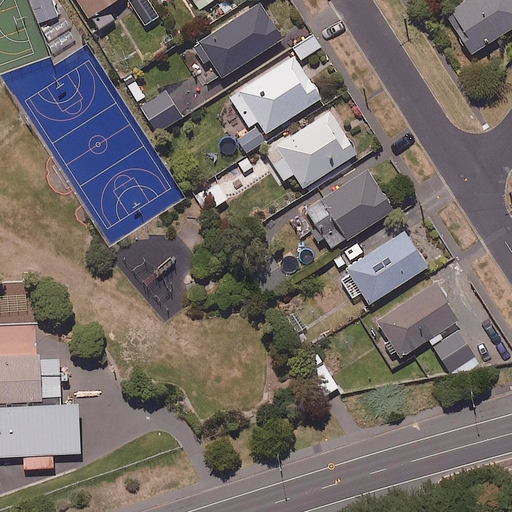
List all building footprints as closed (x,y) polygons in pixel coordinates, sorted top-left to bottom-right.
[(60,13),(54,0),(33,0),(42,20),(60,13)] [(78,0),(90,17),(99,31),(115,21),(106,7),(116,0),(78,0)] [(161,13),(152,0),(131,0),(147,23),(161,13)] [(285,33),(263,0),(256,0),(193,41),(204,58),(211,54),(223,73),(285,33)] [(511,0),(458,0),(444,9),(470,50),(511,23),(511,0)] [(321,44),(315,34),(294,46),(301,57),(321,44)] [(269,136),(265,130),(322,94),(295,52),(231,93),(252,126),(235,137),(244,152),(269,136)] [(148,95),(138,76),(127,82),(137,101),(148,95)] [(358,149),(331,107),(267,148),(285,176),(296,169),(304,183),(358,149)] [(307,202),(320,223),(313,227),(318,236),(325,232),(333,244),(395,206),(369,164),(307,202)] [(229,196),(219,180),(207,188),(216,203),(229,196)] [(429,263),(407,227),(348,264),(353,271),(343,278),(354,295),(363,289),(370,300),(429,263)] [(288,277),(272,252),(248,267),(265,292),(288,277)] [(375,313),(391,339),(384,344),(390,353),(397,349),(400,354),(430,336),(451,370),(476,354),(455,320),(460,317),(434,276),(375,313)] [(0,441),(82,440),(81,400),(56,401),(55,347),(0,348),(0,441)] [(339,384),(319,352),(304,360),(325,393),(339,384)]
